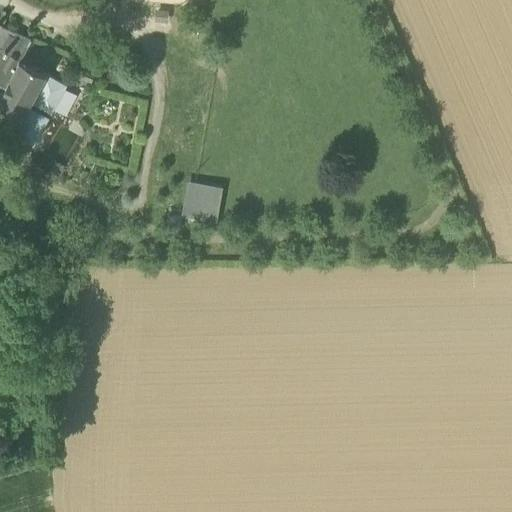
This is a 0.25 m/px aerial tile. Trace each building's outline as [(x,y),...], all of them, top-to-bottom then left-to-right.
[(31,40),(0,26),(0,93),(19,58),(21,59),(28,45),(30,47),(32,43),(29,42),(31,40)] [(14,122),(17,124),(18,122),(26,106),(30,100),(44,74),(45,74),(46,72),(21,59),(19,58),(0,93),(0,114),(11,121),(14,122)] [(65,85),(45,74),(44,74),(30,100),(50,111),(65,85)] [(47,118),(26,106),(18,122),(17,124),(14,122),(11,121),(6,130),(8,131),(18,137),(32,144),(47,118)] [(8,131),(3,139),(13,145),(18,137),(8,131)] [(223,187),(187,180),(182,209),(180,216),(217,222),(219,209),(223,187)]
